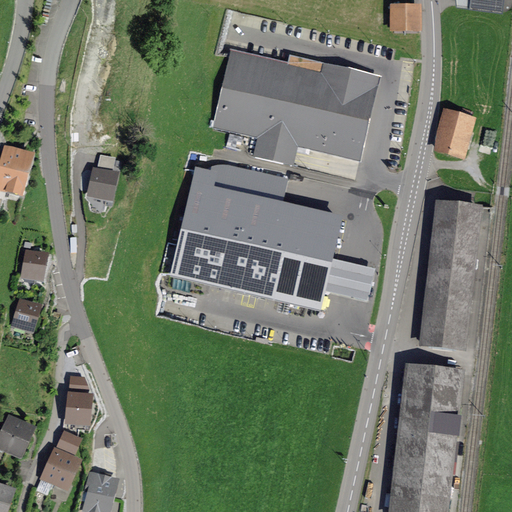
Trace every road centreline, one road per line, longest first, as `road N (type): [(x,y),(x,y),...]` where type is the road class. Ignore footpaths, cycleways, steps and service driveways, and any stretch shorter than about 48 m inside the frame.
road 1 (residential): [(136,511),(128,453),(71,289),(49,162),(48,69),(73,0)]
road 2 (primary): [(431,0),(428,121),(347,511)]
